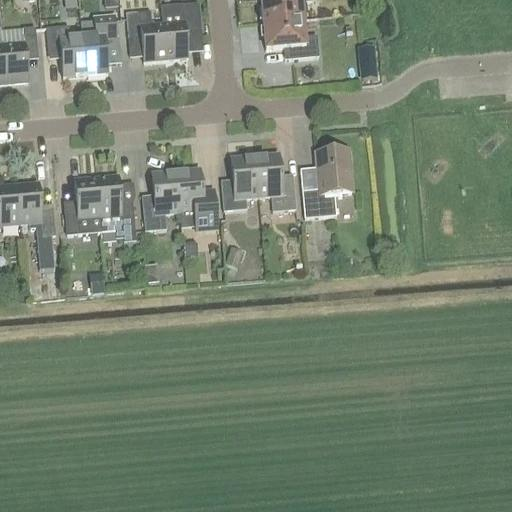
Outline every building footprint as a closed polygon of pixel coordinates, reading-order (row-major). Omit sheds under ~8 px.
[(260,0),(263,26),(303,23),(301,5),(313,4),(312,0),(260,0)] [(166,64),(188,62),(185,35),(201,34),(198,6),(172,9),(173,12),(161,13),(162,27),(166,64)] [(162,27),(151,28),(149,14),(126,17),(128,41),(141,40),(143,66),(166,64),(162,27)] [(85,80),(108,78),(105,51),(117,49),(114,19),(94,21),(94,27),(81,29),(82,41),(85,80)] [(287,51),(288,63),(318,60),(316,39),(304,40),(303,23),(263,26),(265,53),(287,51)] [(85,80),(82,41),(70,42),(68,30),(46,32),(48,56),(60,54),(63,82),(85,80)] [(24,48),(2,50),(6,87),(28,85),(26,64),(24,40),(36,39),(35,31),(23,32),(23,33),(24,48)] [(374,67),(358,68),(359,84),(376,83),(374,67)] [(334,197),(351,196),(347,152),(316,155),(319,193),(302,195),(304,222),(336,219),(334,197)] [(273,215),(296,213),(293,178),(281,179),(279,158),(255,160),(258,201),(271,199),(273,215)] [(246,202),(258,201),(255,160),(231,162),(233,183),(221,184),(224,215),(247,213),(246,202)] [(202,194),(200,173),(176,176),(179,216),(180,228),(195,226),(196,233),(212,232),(217,231),(214,193),(202,194)] [(165,217),(179,216),(176,176),(152,178),(154,198),(142,200),(145,235),(166,233),(165,217)] [(118,181),(96,183),(100,220),(101,237),(115,236),(116,244),(124,243),(124,246),(136,245),(133,207),(121,208),(118,181)] [(77,212),(65,213),(67,239),(79,238),(78,222),(100,220),(96,183),(74,185),(76,206),(77,212)] [(55,240),(53,214),(41,215),(39,188),(16,190),(20,227),(30,226),(31,232),(37,231),(40,274),(54,272),(51,240),(55,240)] [(0,228),(20,227),(16,190),(0,191),(0,228)] [(244,257),(231,252),(225,269),(238,274),(244,257)] [(101,277),(89,278),(90,285),(91,299),(103,298),(101,277)]
